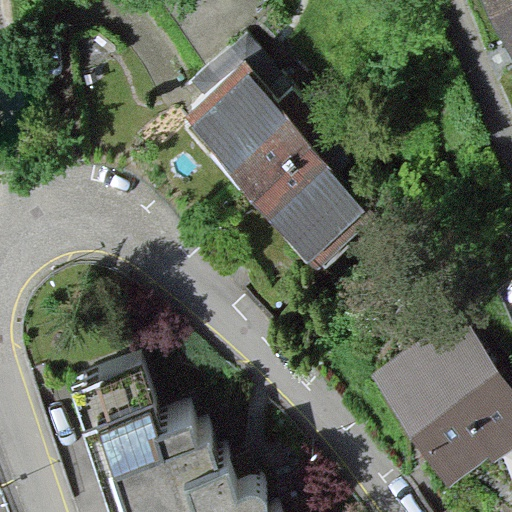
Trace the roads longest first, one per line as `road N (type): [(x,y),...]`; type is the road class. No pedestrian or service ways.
road 1 (residential): [(0,257),(4,246),(42,225),(95,214),(133,230),(194,276),(323,405),(399,511)]
road 2 (residential): [(50,511),(0,363)]
